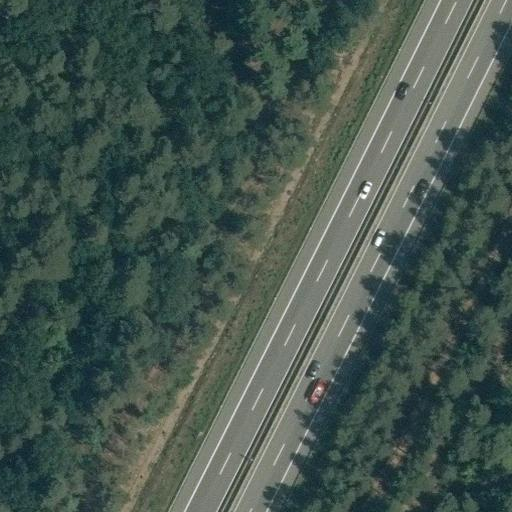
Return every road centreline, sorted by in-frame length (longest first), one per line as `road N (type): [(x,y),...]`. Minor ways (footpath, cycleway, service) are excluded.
road 1 (motorway): [(251,511),(506,0)]
road 2 (motorway): [(456,0),(202,511)]
